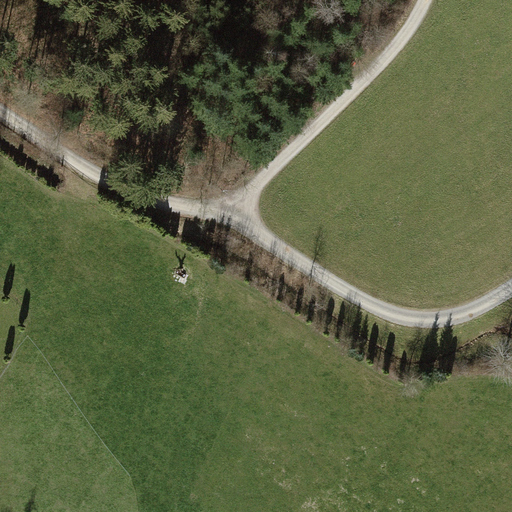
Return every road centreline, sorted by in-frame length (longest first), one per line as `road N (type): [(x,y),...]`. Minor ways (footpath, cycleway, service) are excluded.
road 1 (track): [(511,292),(429,334),(367,307),(230,220)]
road 2 (track): [(429,0),(398,53),(230,220)]
road 3 (track): [(230,220),(121,192),(0,117)]
